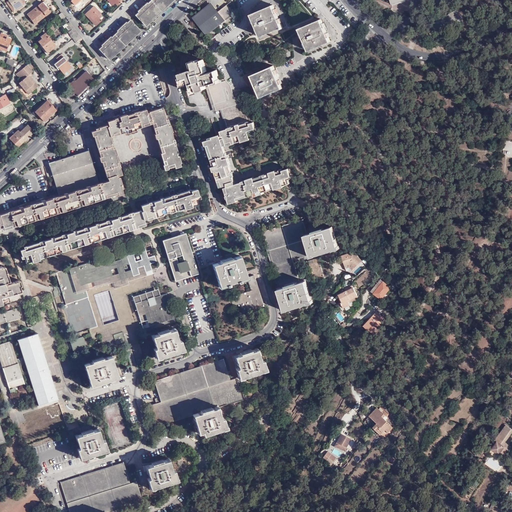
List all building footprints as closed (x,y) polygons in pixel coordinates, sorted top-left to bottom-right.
[(24,6),(19,0),(8,0),(9,1),(16,11),(24,6)] [(89,4),(84,0),(80,0),(75,5),(76,7),(79,4),(84,9),(89,4)] [(144,25),(170,0),(151,0),(144,7),(143,5),(141,8),(141,9),(135,15),(144,25)] [(50,12),(46,7),(44,8),(41,3),(29,12),(34,18),(32,20),(35,24),(50,12)] [(230,8),(227,4),(217,12),(211,4),(194,17),(204,30),(230,8)] [(85,14),(89,18),(90,17),(95,21),(96,21),(98,23),(102,20),(100,18),(102,16),(100,14),(101,13),(94,5),(85,14)] [(282,28),(273,5),(251,14),(260,36),(280,28),(280,29),(282,28)] [(233,11),(230,8),(204,30),(207,34),(214,29),(232,14),(233,12),(233,11)] [(462,20),(460,16),(457,10),(430,25),(437,35),(462,20)] [(90,17),(89,18),(96,25),(98,23),(96,21),(95,21),(90,17)] [(330,41),(321,19),(299,28),(308,51),(330,41)] [(108,59),(139,30),(130,20),(124,26),(122,24),(120,27),(121,28),(108,40),(107,39),(104,42),(105,43),(99,49),(108,59)] [(45,32),(42,35),(43,37),(41,38),(38,41),(47,52),(55,46),(45,32)] [(0,46),(2,48),(2,49),(6,51),(11,39),(6,37),(7,36),(6,35),(2,33),(1,33),(0,35),(0,46)] [(54,64),(57,68),(59,67),(60,69),(63,73),(71,67),(61,54),(56,58),(58,61),(54,64)] [(167,105),(167,103),(166,99),(168,98),(170,97),(172,94),(173,91),(172,85),(164,61),(162,59),(158,57),(156,58),(155,61),(155,64),(164,93),(157,73),(155,65),(140,69),(141,70),(134,72),(136,79),(122,83),(123,86),(117,88),(119,95),(104,99),(105,102),(100,103),(102,113),(100,113),(98,113),(96,112),(94,111),(92,110),(91,111),(88,113),(86,115),(89,117),(91,118),(93,120),(96,121),(99,122),(101,122),(103,122),(107,121),(119,118),(136,112),(145,110),(146,113),(149,113),(148,111),(157,109),(157,107),(167,105)] [(217,69),(205,73),(207,72),(204,59),(200,60),(199,59),(193,60),(195,66),(193,67),(194,69),(181,73),(182,77),(181,77),(182,82),(188,80),(188,82),(191,81),(193,87),(193,90),(199,88),(199,89),(206,87),(213,111),(220,109),(240,103),(238,97),(234,98),(230,86),(227,81),(221,83),(220,78),(219,79),(218,77),(219,76),(217,69)] [(33,71),(31,69),(27,65),(16,74),(21,80),(24,78),(25,78),(19,83),(29,94),(38,87),(35,82),(33,84),(26,77),(31,73),(33,71)] [(251,75),(260,97),(282,88),(273,66),(251,75)] [(75,93),(77,96),(95,80),(86,71),(81,76),(79,75),(65,88),(72,95),(75,93)] [(32,75),(31,73),(26,77),(33,84),(35,82),(30,76),(32,75)] [(0,107),(10,102),(5,94),(0,97),(0,107)] [(51,112),(55,109),(47,101),(36,112),(44,121),(49,117),(46,115),(49,111),(51,112)] [(240,103),(220,109),(226,129),(225,129),(225,130),(221,131),(222,136),(220,137),(219,135),(212,138),(212,139),(204,142),(205,146),(206,146),(211,160),(213,166),(212,167),(213,172),(215,171),(217,180),(218,183),(220,187),(226,185),(227,187),(224,188),(226,195),(225,196),(226,200),(227,199),(229,204),(237,201),(237,200),(249,197),(253,195),(254,197),(264,194),(263,192),(268,190),(274,189),(274,190),(284,187),(283,185),(286,185),(289,184),(288,179),(292,178),(291,176),(290,176),(288,169),(282,170),(282,169),(279,170),(280,170),(276,172),(276,170),(270,172),(270,174),(266,175),(266,174),(263,175),(261,176),(254,179),(253,177),(246,179),(247,180),(244,181),(241,182),(235,184),(234,181),(233,177),(234,177),(233,175),(232,171),(231,172),(229,165),(230,164),(228,157),(227,157),(226,155),(224,146),(226,145),(226,146),(235,143),(241,141),(241,142),(251,139),(250,138),(254,137),(257,136),(255,132),(258,131),(256,128),(254,121),(250,122),(249,121),(246,122),(240,103)] [(56,110),(55,109),(51,112),(49,111),(46,115),(49,117),(56,110)] [(153,127),(169,123),(168,119),(167,116),(165,117),(162,109),(158,110),(157,109),(148,111),(149,113),(146,113),(145,110),(136,112),(140,127),(152,123),(153,127)] [(140,127),(136,112),(119,118),(120,121),(123,130),(123,132),(126,131),(127,133),(136,130),(135,129),(140,127)] [(112,136),(123,132),(123,130),(120,121),(119,118),(107,121),(109,125),(110,128),(108,129),(107,125),(95,129),(95,130),(93,131),(92,131),(98,152),(101,152),(113,148),(110,136),(112,136)] [(159,146),(175,141),(174,139),(173,139),(171,133),(172,132),(170,124),(169,125),(169,123),(153,127),(155,134),(153,134),(155,139),(157,138),(159,146)] [(17,147),(34,131),(28,124),(11,140),(17,147)] [(121,168),(160,156),(155,139),(153,134),(151,125),(136,130),(127,133),(111,137),(121,168)] [(83,134),(81,128),(67,132),(69,137),(63,139),(65,146),(51,150),(52,152),(46,154),(47,158),(48,163),(52,176),(48,178),(51,188),(43,163),(41,156),(39,158),(37,160),(39,162),(47,189),(41,167),(39,163),(36,160),(21,173),(24,185),(19,186),(18,184),(10,187),(0,196),(0,211),(106,177),(105,171),(103,166),(98,152),(92,131),(87,133),(98,168),(99,173),(95,174),(92,165),(88,151),(83,134)] [(174,168),(181,166),(180,163),(181,163),(179,156),(178,152),(177,153),(176,148),(175,145),(176,145),(175,141),(159,146),(161,152),(160,153),(164,165),(162,165),(164,170),(168,169),(168,168),(173,166),(174,168)] [(116,157),(113,148),(101,152),(98,152),(103,166),(105,171),(107,171),(119,167),(117,160),(116,157)] [(120,171),(119,167),(107,171),(105,171),(106,177),(107,181),(98,184),(101,194),(103,199),(115,195),(118,195),(123,194),(122,191),(120,186),(122,186),(119,177),(117,178),(117,175),(121,174),(120,171)] [(81,206),(103,199),(101,194),(98,184),(93,185),(89,187),(89,186),(86,187),(86,188),(76,191),(81,206)] [(198,195),(196,189),(191,191),(190,189),(187,190),(187,191),(183,192),(180,193),(175,195),(175,194),(172,195),(170,195),(170,197),(163,198),(160,199),(153,201),(150,202),(147,202),(148,203),(140,206),(142,211),(141,211),(140,210),(137,211),(135,212),(133,212),(130,213),(127,214),(121,216),(117,217),(117,218),(110,219),(108,219),(105,220),(105,221),(99,223),(98,223),(95,224),(88,226),(85,227),(83,227),(83,228),(76,230),(73,231),(66,233),(63,233),(60,234),(60,235),(54,237),(50,238),(51,238),(43,240),(40,241),(38,241),(38,242),(33,244),(30,245),(26,246),(26,245),(23,246),(24,248),(20,250),(22,256),(20,256),(21,259),(22,258),(22,259),(24,258),(25,263),(32,261),(32,262),(39,260),(39,258),(45,256),(68,249),(90,242),(112,235),(131,229),(134,228),(139,227),(142,226),(145,225),(143,220),(147,219),(147,220),(155,217),(163,215),(163,213),(169,212),(169,213),(177,210),(184,208),(184,209),(191,207),(191,206),(197,204),(196,200),(200,199),(199,195),(198,195)] [(59,213),(81,206),(76,191),(67,194),(67,193),(63,194),(64,195),(61,196),(59,196),(54,197),(57,207),(59,213)] [(36,219),(59,213),(57,207),(54,197),(48,199),(45,200),(44,199),(41,200),(41,201),(36,203),(32,205),(35,214),(36,219)] [(10,211),(15,226),(36,219),(35,214),(32,205),(25,207),(22,207),(19,208),(19,209),(12,211),(10,211)] [(0,226),(1,226),(0,224),(2,224),(3,227),(4,229),(15,226),(10,211),(0,214),(0,216),(0,217),(0,226)] [(303,220),(262,232),(269,256),(273,267),(279,289),(278,289),(283,308),(288,307),(288,310),(307,304),(307,302),(311,300),(305,281),(299,283),(292,260),(309,255),(309,254),(310,254),(314,253),(315,255),(327,252),(334,250),(333,248),(338,246),(332,227),(324,229),(321,230),(312,233),(307,234),(303,220)] [(163,240),(175,281),(198,274),(185,233),(163,240)] [(137,247),(144,245),(142,239),(135,241),(137,247)] [(148,258),(144,245),(137,247),(112,255),(106,256),(68,269),(70,275),(77,273),(81,285),(105,278),(110,276),(112,275),(110,269),(117,267),(121,280),(127,278),(128,277),(139,274),(137,268),(143,266),(145,272),(152,270),(150,264),(156,262),(154,256),(148,258)] [(353,252),(342,256),(347,271),(351,272),(362,261),(353,252)] [(240,256),(231,258),(220,262),(212,265),(218,284),(228,281),(229,283),(237,280),(236,278),(246,275),(240,256)] [(10,282),(6,267),(0,268),(0,301),(10,299),(8,293),(21,289),(18,280),(10,282)] [(113,286),(128,281),(127,278),(121,280),(117,267),(110,269),(112,275),(110,276),(113,286)] [(87,290),(107,284),(105,278),(81,285),(77,273),(70,275),(68,269),(55,274),(59,286),(65,305),(87,299),(87,290)] [(263,306),(254,275),(248,277),(252,291),(231,298),(234,307),(231,308),(232,311),(235,310),(236,315),(239,314),(239,316),(242,315),(241,313),(263,306)] [(390,288),(380,280),(376,285),(379,287),(378,288),(375,286),(371,291),(381,299),(390,288)] [(133,296),(128,281),(113,286),(114,289),(109,290),(119,319),(127,345),(135,343),(138,342),(144,333),(142,328),(140,322),(133,296)] [(95,295),(109,290),(107,284),(87,290),(87,299),(65,305),(62,306),(70,333),(99,324),(103,322),(95,295)] [(348,301),(358,296),(353,288),(337,296),(343,308),(350,305),(349,304),(348,301)] [(147,320),(143,307),(168,300),(166,293),(159,295),(157,289),(133,296),(140,322),(147,320)] [(143,307),(147,320),(149,326),(174,319),(168,300),(143,307)] [(0,323),(21,318),(18,308),(0,313),(0,323)] [(260,323),(256,311),(239,316),(243,328),(260,323)] [(377,312),(366,325),(373,331),(384,319),(377,312)] [(335,315),(340,321),(344,318),(339,313),(335,315)] [(127,345),(119,319),(104,324),(103,322),(99,324),(101,331),(106,344),(107,349),(110,351),(127,345)] [(373,331),(366,325),(364,327),(371,334),(373,331)] [(364,332),(361,329),(354,337),(357,340),(364,332)] [(153,348),(155,356),(160,355),(161,357),(179,351),(178,349),(183,348),(180,340),(178,340),(176,333),(173,334),(172,330),(169,331),(157,334),(154,335),(155,340),(153,340),(155,348),(153,348)] [(27,370),(29,374),(39,405),(58,398),(37,333),(30,336),(18,340),(23,356),(25,362),(27,370)] [(74,353),(86,350),(82,336),(70,340),(74,353)] [(24,383),(22,376),(16,359),(11,341),(0,344),(0,359),(9,388),(24,383)] [(243,377),(261,371),(260,369),(265,367),(263,360),(260,360),(258,353),(255,354),(254,350),(251,351),(240,355),(236,356),(237,360),(235,360),(237,368),(235,369),(238,376),(242,375),(243,377)] [(16,359),(22,376),(29,374),(27,370),(26,371),(24,370),(23,366),(23,363),(25,362),(23,356),(16,359)] [(111,356),(102,358),(92,362),(84,364),(89,383),(94,382),(95,384),(113,379),(112,377),(117,375),(111,356)] [(155,426),(195,414),(214,408),(218,407),(242,399),(236,378),(230,380),(223,360),(154,381),(159,397),(160,402),(156,403),(148,406),(155,426)] [(214,408),(195,414),(198,423),(195,424),(197,431),(201,429),(202,432),(203,435),(222,429),(221,427),(225,425),(223,418),(220,419),(218,412),(216,412),(214,408)] [(372,428),(375,432),(378,429),(382,433),(384,430),(387,433),(392,428),(382,418),(385,415),(376,408),(368,417),(376,424),(372,428)] [(53,421),(29,429),(31,436),(55,428),(53,421)] [(500,445),(511,429),(506,426),(495,441),(497,443),(497,442),(500,445)] [(489,429),(481,440),(486,444),(494,433),(489,429)] [(511,433),(511,430),(511,429),(500,445),(508,450),(510,451),(511,449),(511,447),(505,443),(511,433)] [(97,434),(96,430),(92,431),(81,434),(78,435),(79,439),(77,440),(79,447),(77,448),(79,456),(83,454),(84,457),(103,451),(102,448),(106,447),(104,440),(102,440),(99,433),(97,434)] [(338,448),(340,445),(349,449),(354,441),(341,434),(334,446),(338,448)] [(508,450),(500,445),(497,442),(497,443),(492,450),(503,458),(508,450)] [(338,456),(340,452),(331,447),(329,450),(338,456)] [(328,458),(326,460),(333,467),(335,465),(332,462),(333,461),(330,458),(329,459),(328,458)] [(149,470),(147,471),(149,478),(147,479),(149,486),(154,485),(155,487),(173,481),(172,479),(177,478),(175,470),(172,471),(170,463),(167,464),(166,460),(163,461),(151,464),(148,465),(149,470)] [(123,463),(61,483),(69,511),(110,511),(143,502),(137,481),(130,484),(123,463)]
